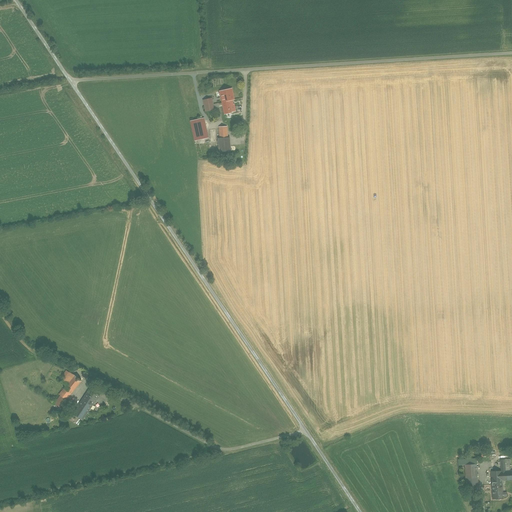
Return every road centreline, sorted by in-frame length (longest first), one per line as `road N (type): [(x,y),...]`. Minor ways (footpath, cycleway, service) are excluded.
road 1 (unclassified): [(70,81),(359,511)]
road 2 (unclassified): [(511,53),(70,81)]
